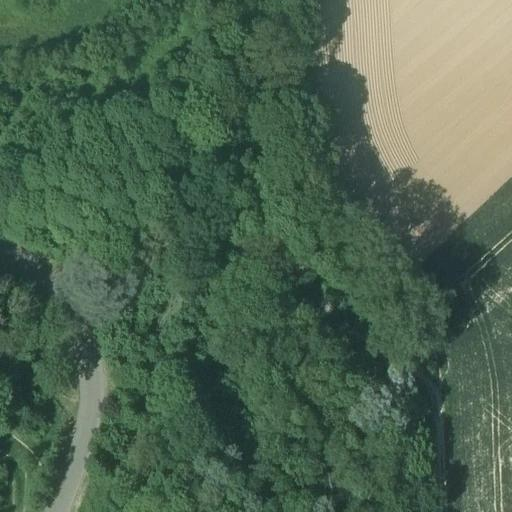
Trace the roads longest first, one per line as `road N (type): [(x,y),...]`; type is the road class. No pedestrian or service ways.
road 1 (unclassified): [(150,511),(254,316),(275,246),(273,24)]
road 2 (track): [(451,511),(438,387),(345,329),(275,246)]
road 3 (unclassified): [(0,250),(52,288),(85,355),(85,431),(59,511)]
